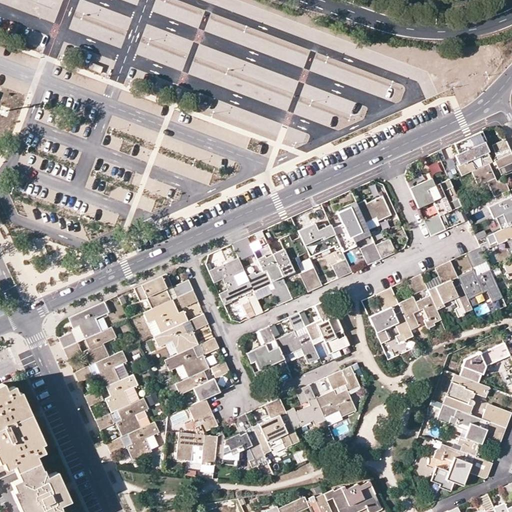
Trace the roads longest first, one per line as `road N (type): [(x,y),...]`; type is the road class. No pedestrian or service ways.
road 1 (residential): [(183,242),(384,152)]
road 2 (residential): [(113,511),(26,313)]
road 3 (residential): [(224,336),(422,250)]
road 4 (primary): [(320,0),(418,31),(466,32),(511,17)]
road 5 (residential): [(26,313),(183,242)]
road 6 (residential): [(384,152),(498,92)]
